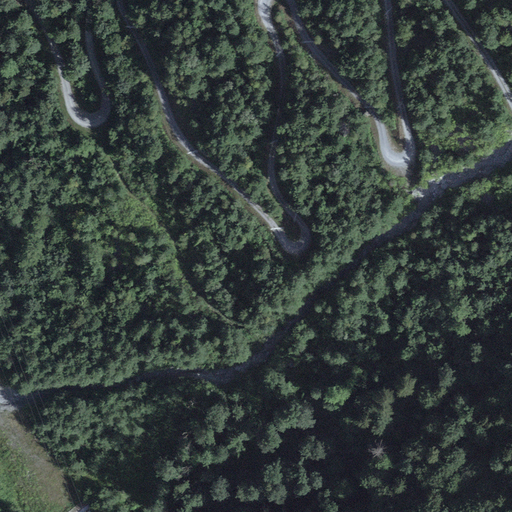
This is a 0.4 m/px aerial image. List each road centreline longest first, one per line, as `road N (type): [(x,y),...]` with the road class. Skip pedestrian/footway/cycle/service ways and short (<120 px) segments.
road 1 (track): [(119,0),(183,141),(296,248),(307,242),(305,230),(271,177),(282,75),(265,0)]
road 2 (track): [(290,0),(306,38),(378,117),(396,159),(410,150),(386,0)]
road 3 (track): [(91,0),(89,35),(105,107),(92,120),(73,111),(29,0)]
